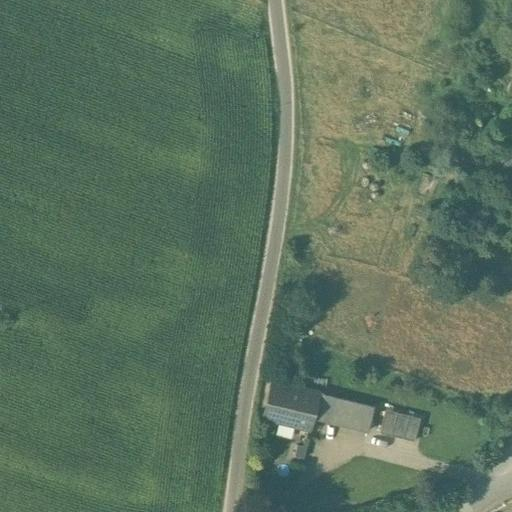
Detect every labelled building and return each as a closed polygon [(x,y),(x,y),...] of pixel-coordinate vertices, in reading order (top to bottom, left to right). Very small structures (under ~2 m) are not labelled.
[(511,166),(504,163),(502,162),(497,173),(511,179),(511,166)] [(289,334),(307,338),(313,315),(295,310),(289,334)] [(318,393),(272,381),(263,417),(308,428),(311,417),(318,393)] [(373,406),(318,393),(311,417),(367,431),(373,406)] [(420,418),(385,409),(379,433),(414,441),(420,418)]
